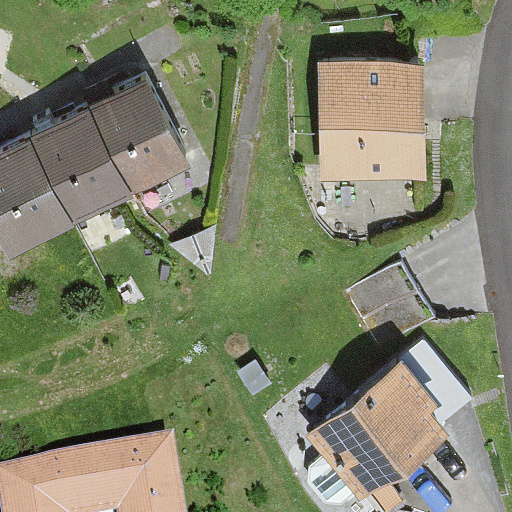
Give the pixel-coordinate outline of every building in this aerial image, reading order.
[(319,53),(321,168),(423,166),(421,51),(319,53)] [(0,137),(0,216),(12,241),(191,153),(147,65),(0,137)] [(401,261),(347,293),(379,344),(432,311),(401,261)] [(307,428),(365,492),(448,416),(442,411),(469,387),(423,337),(404,354),(397,346),(307,428)] [(0,469),(0,495),(2,511),(185,511),(174,441),(0,469)]
